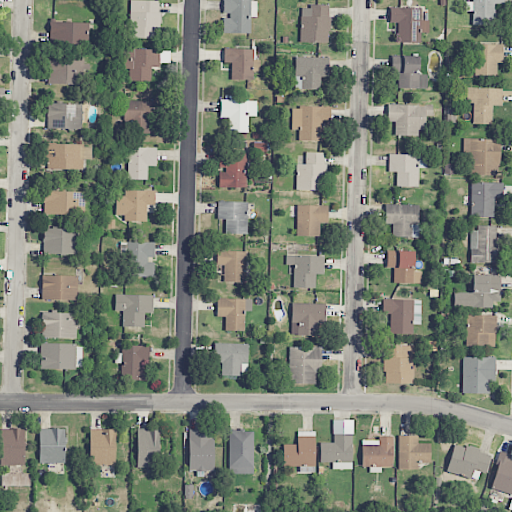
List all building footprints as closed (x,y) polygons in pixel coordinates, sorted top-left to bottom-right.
[(159,39),(159,1),(130,0),(129,38),(159,39)] [(250,34),(250,17),(256,17),(256,0),(223,0),(223,16),(222,33),(250,34)] [(503,0),(472,0),(472,25),(495,25),(495,6),(504,7),(503,0)] [(329,43),(329,6),(301,6),(300,42),(329,43)] [(421,9),(389,8),(389,23),(398,23),(398,42),(420,43),(420,33),(428,33),(428,21),(420,21),(421,9)] [(49,44),(87,45),(87,22),(50,21),(49,44)] [(496,76),(496,63),(503,63),(502,44),(474,45),(474,76),(496,76)] [(231,80),(252,80),(252,70),(259,71),(259,60),(253,60),(253,49),(224,48),(224,62),(231,63),(231,80)] [(159,67),(160,50),(133,49),(132,69),(126,69),(126,80),(151,81),(152,67),(159,67)] [(426,89),(427,74),(419,74),(419,56),(391,56),(391,73),(398,73),(397,89),(426,89)] [(321,90),(320,78),(329,78),(329,57),(295,58),(296,90),(321,90)] [(47,84),(84,85),(84,61),(47,60),(47,84)] [(502,89),(468,88),(468,103),(473,104),(473,124),(492,124),(492,106),(502,106),(502,89)] [(220,118),(227,119),(227,131),(246,132),(247,116),(256,116),(257,101),(220,100),(220,118)] [(154,133),(153,101),(125,101),(125,134),(154,133)] [(47,129),(82,129),(82,104),(47,103),(47,129)] [(395,122),(394,136),(417,136),(417,130),(425,130),(425,116),(432,116),(432,105),(388,104),(387,122),(395,122)] [(328,107),(292,107),(292,130),(298,130),(298,141),(322,141),(322,121),(328,121),(328,107)] [(466,175),(499,175),(499,139),(466,139),(466,175)] [(46,144),(46,169),(83,170),(83,160),(91,160),(92,145),(46,144)] [(157,148),(129,147),(128,179),(147,180),(147,166),(156,166),(157,148)] [(247,153),(220,152),(219,170),(218,187),(246,189),(247,153)] [(325,153),(306,153),(306,164),(296,164),(296,190),(325,190),(325,153)] [(417,154),(389,154),(389,172),(396,172),(396,187),(417,187),(417,154)] [(502,183),(471,182),(470,217),(493,217),(494,198),(502,198),(502,183)] [(155,191),(125,190),(124,196),(115,196),(115,215),(125,215),(124,221),(146,222),(147,205),(154,205),(155,191)] [(44,193),(44,215),(79,215),(79,193),(44,193)] [(247,234),(247,202),(217,202),(217,220),(226,220),(225,234),(247,234)] [(328,223),(328,206),(297,205),(296,236),(319,237),(320,223),(328,223)] [(392,225),(392,237),(417,237),(418,206),(385,205),(384,225),(392,225)] [(470,263),(496,263),(496,227),(471,227),(470,263)] [(43,254),(77,254),(77,229),(43,228),(43,254)] [(155,242),(120,242),(120,257),(132,258),(131,277),(153,277),(153,260),(154,260),(155,242)] [(246,252),(216,251),(216,266),(224,266),(224,282),(245,282),(246,252)] [(414,252),(387,251),(386,268),(393,268),(393,283),(421,284),(421,273),(414,273),(414,252)] [(315,288),(315,274),(323,274),(324,256),(286,255),(286,265),(294,265),(293,288),(315,288)] [(500,275),(472,276),(472,293),(453,293),(454,308),(492,308),(492,301),(500,301),(500,275)] [(41,300),(77,300),(78,276),(41,276),(41,300)] [(153,313),(153,295),(115,295),(115,311),(122,311),(122,327),(144,327),(144,313),(153,313)] [(244,331),(244,311),(251,311),(252,299),(217,298),(216,316),(225,317),(225,331),(244,331)] [(391,314),(390,334),(413,334),(413,324),(420,325),(421,300),(382,299),(382,314),(391,314)] [(326,323),(325,303),(291,304),(292,336),(317,335),(317,323),(326,323)] [(75,339),(76,313),(42,312),(41,338),(75,339)] [(466,346),(495,347),(496,316),(466,315),(466,346)] [(247,344),(213,343),(213,363),(221,363),(221,376),(240,376),(240,363),(247,363),(247,344)] [(81,370),(82,345),(40,344),(39,368),(81,370)] [(149,363),(150,346),(123,345),(121,380),(147,381),(148,363),(149,363)] [(413,384),(414,346),(385,346),(384,384),(413,384)] [(315,384),(315,373),(321,373),(321,347),(288,347),(288,384),(315,384)] [(494,358),(463,357),(462,394),(488,394),(488,383),(494,383),(494,358)] [(353,469),(352,420),(333,420),(334,443),(320,443),(320,462),(332,462),(332,470),(353,469)] [(64,464),(65,429),(39,428),(39,463),(64,464)] [(136,467),(159,467),(159,429),(137,428),(136,467)] [(24,429),(1,429),(0,465),(24,465),(24,429)] [(115,465),(115,429),(90,429),(89,465),(115,465)] [(213,433),(201,434),(201,429),(188,430),(189,472),(214,471),(213,433)] [(228,430),(228,474),(253,474),(253,431),(228,430)] [(297,444),(283,444),(282,466),(305,467),(305,471),(314,471),(315,432),(297,431),(297,444)] [(418,470),(418,463),(430,463),(430,444),(418,443),(418,436),(399,436),(398,469),(418,470)] [(361,439),(362,467),(392,467),(392,439),(361,439)] [(477,480),(480,472),(485,474),(491,455),(454,444),(446,471),(477,480)] [(490,489),(511,494),(511,461),(510,460),(511,455),(500,452),(490,489)]
